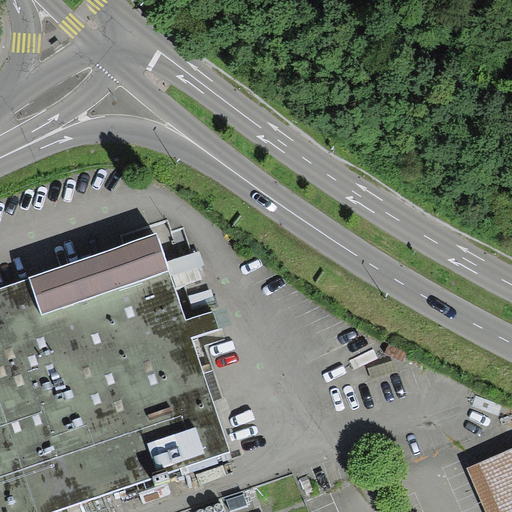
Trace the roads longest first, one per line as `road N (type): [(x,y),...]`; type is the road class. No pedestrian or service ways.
road 1 (secondary): [(511,284),(328,174),(132,28)]
road 2 (residential): [(0,145),(109,128),(156,136),(351,252)]
road 3 (secondary): [(106,54),(351,252)]
road 4 (secondary): [(351,252),(511,343)]
road 5 (unclassified): [(0,130),(106,54)]
